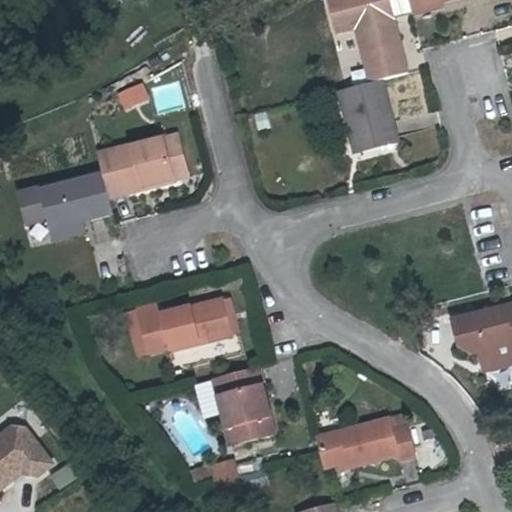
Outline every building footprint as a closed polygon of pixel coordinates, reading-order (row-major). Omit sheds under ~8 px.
[(390,20),(411,15),(410,10),(407,0),(326,0),(334,33),(353,29),(366,87),(380,84),(403,78),(390,20)] [(412,17),(420,16),(415,0),(407,0),(410,10),(411,15),(412,17)] [(415,0),(420,16),(420,17),(439,11),(437,5),(453,0),(415,0)] [(142,80),(115,91),(122,109),(149,98),(142,80)] [(152,89),(158,110),(184,103),(178,82),(152,89)] [(394,151),(380,84),(366,87),(336,94),(342,129),(351,127),(358,158),(394,151)] [(176,142),(163,144),(172,182),(184,179),(176,142)] [(93,157),(99,181),(103,198),(172,184),(172,182),(163,144),(163,143),(93,157)] [(37,193),(45,233),(87,225),(109,220),(103,198),(99,181),(37,193)] [(89,241),(87,225),(45,233),(39,232),(41,250),(89,241)] [(242,296),(231,299),(239,335),(252,332),(242,296)] [(137,310),(145,348),(178,342),(179,347),(239,335),(231,299),(169,312),(167,302),(137,310)] [(511,308),(467,319),(476,355),(509,348),(511,356),(511,308)] [(130,353),(145,348),(137,310),(122,313),(130,353)] [(231,448),(269,439),(254,373),(214,383),(231,448)] [(341,465),(345,476),(391,466),(393,472),(414,468),(405,433),(383,438),(379,423),(309,440),(315,461),(317,470),(341,465)] [(27,428),(12,427),(0,435),(0,491),(20,477),(38,480),(55,467),(27,428)] [(57,489),(76,476),(67,462),(48,475),(57,489)]
